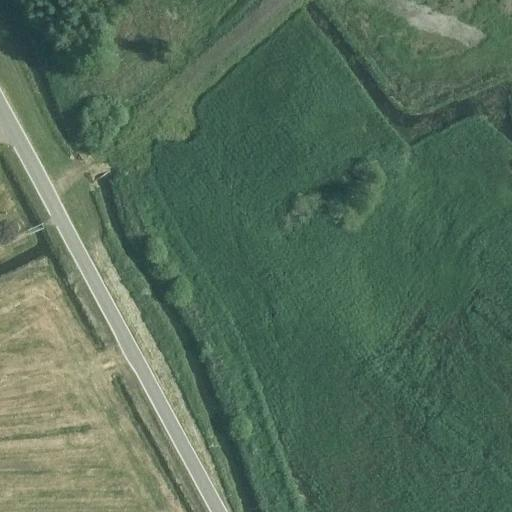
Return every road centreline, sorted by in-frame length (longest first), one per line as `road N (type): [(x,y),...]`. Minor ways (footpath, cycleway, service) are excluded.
road 1 (unclassified): [(216,511),(0,114)]
road 2 (track): [(279,0),(108,153),(44,191)]
